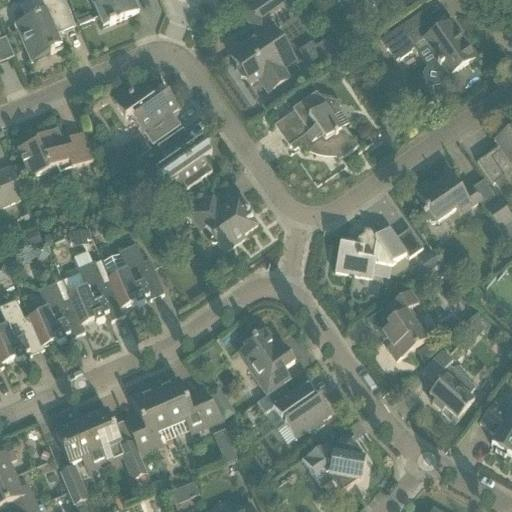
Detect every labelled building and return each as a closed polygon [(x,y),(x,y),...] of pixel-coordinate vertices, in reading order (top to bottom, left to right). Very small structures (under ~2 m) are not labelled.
[(26,22),(13,28),(21,45),(30,66),(50,58),(63,52),(57,38),(75,30),(68,12),(62,0),(40,0),(20,9),(26,22)] [(89,0),(94,10),(102,29),(108,26),(109,28),(138,16),(131,0),(89,0)] [(264,0),(258,5),(242,16),(252,31),(265,22),(288,6),(296,0),(264,0)] [(89,19),(77,24),(79,29),(91,24),(89,19)] [(430,88),(432,89),(435,89),(437,88),(443,84),(443,82),(448,79),(449,80),(477,60),(466,45),(462,48),(447,26),(437,33),(430,22),(413,34),(407,25),(380,44),(387,54),(388,53),(395,64),(399,62),(400,63),(412,55),(411,54),(413,52),(427,71),(425,73),(424,74),(423,76),(423,78),(423,81),(423,82),(425,84),(426,86),(427,87),(430,88)] [(245,46),(229,57),(236,67),(235,73),(240,81),(247,82),(250,88),(258,82),(268,96),(284,84),(288,82),(283,74),(295,66),(290,60),(272,34),(248,51),(245,46)] [(361,50),(358,67),(368,69),(371,52),(361,50)] [(348,58),(337,66),(345,78),(356,70),(348,58)] [(124,91),(111,100),(115,106),(125,121),(130,118),(152,149),(164,141),(180,129),(172,117),(178,112),(168,97),(160,103),(157,99),(153,102),(143,87),(128,97),(124,91)] [(336,161),(338,164),(358,151),(346,134),(343,131),(340,133),(332,121),(338,117),(340,106),(320,102),(316,96),(292,112),(294,115),(274,129),(289,151),(295,147),(299,152),(304,153),(303,155),(336,161)] [(511,131),(511,132),(510,131),(508,131),(507,131),(506,132),(504,133),(503,134),(502,135),(502,136),(501,137),(501,138),(501,140),(494,144),(500,154),(491,161),(488,157),(477,165),(493,188),(494,187),(504,203),(511,197),(511,131)] [(25,172),(30,183),(56,172),(59,178),(95,163),(91,155),(83,136),(68,143),(70,146),(67,147),(63,145),(58,132),(38,140),(36,146),(18,154),(25,172)] [(167,165),(154,174),(157,178),(156,183),(161,184),(165,189),(177,180),(186,193),(195,186),(212,175),(203,162),(212,157),(208,152),(210,147),(205,147),(201,142),(193,147),(182,132),(166,143),(156,150),(167,165)] [(130,150),(122,149),(117,152),(115,154),(122,165),(125,170),(138,161),(130,150)] [(0,211),(25,201),(19,189),(12,170),(0,175),(0,211)] [(421,212),(433,229),(455,214),(459,220),(480,205),(471,192),(463,198),(455,185),(448,184),(448,182),(441,180),(440,186),(434,191),(421,189),(420,195),(416,198),(423,208),(421,209),(421,212)] [(111,183),(110,189),(113,193),(119,193),(122,190),(124,185),(121,181),(115,181),(111,183)] [(196,210),(186,217),(196,231),(202,227),(206,232),(212,241),(224,257),(245,243),(243,240),(258,230),(249,217),(252,215),(240,198),(220,211),(212,199),(196,210)] [(506,250),(511,258),(511,224),(497,202),(483,212),(502,238),(500,249),(506,250)] [(124,213),(114,217),(118,228),(128,223),(124,213)] [(339,249),(334,276),(372,283),(375,268),(375,264),(371,264),(375,243),(392,267),(393,266),(405,258),(408,262),(422,253),(409,233),(396,242),(389,231),(380,238),(378,235),(364,232),(363,237),(345,250),(339,249)] [(26,238),(31,250),(41,246),(36,234),(26,238)] [(72,236),(74,250),(87,248),(86,234),(72,236)] [(110,285),(121,312),(122,312),(134,306),(136,311),(145,307),(143,302),(148,301),(150,305),(164,299),(149,264),(143,266),(136,249),(118,256),(119,259),(103,266),(102,265),(101,265),(108,282),(107,282),(109,286),(110,285)] [(430,255),(419,263),(427,274),(438,267),(430,255)] [(19,258),(6,263),(11,277),(25,271),(19,258)] [(69,303),(81,330),(81,329),(94,324),(96,328),(105,324),(103,320),(107,318),(111,326),(125,320),(122,312),(121,312),(110,285),(109,286),(107,282),(108,282),(101,265),(96,267),(96,266),(78,274),(80,278),(61,286),(69,303)] [(2,267),(0,267),(0,284),(8,281),(2,267)] [(29,320),(42,351),(43,350),(55,345),(57,349),(66,345),(64,341),(69,339),(70,343),(85,337),(81,329),(81,330),(69,303),(61,286),(39,295),(47,312),(29,320)] [(476,292),(466,301),(474,309),(483,300),(476,292)] [(386,351),(396,366),(426,345),(419,334),(422,332),(415,321),(411,323),(406,315),(418,307),(409,294),(404,298),(388,309),(396,321),(386,328),(389,331),(382,336),(391,348),(386,351)] [(0,332),(0,364),(1,368),(2,367),(15,362),(16,366),(26,362),(24,358),(28,356),(30,360),(44,354),(43,350),(42,351),(29,320),(23,322),(16,305),(0,311),(0,314),(6,329),(0,332)] [(267,400),(284,388),(291,383),(284,373),(294,366),(285,352),(281,355),(265,332),(250,343),(253,346),(237,357),(249,373),(267,400)] [(427,348),(416,356),(421,363),(432,355),(427,348)] [(432,407),(454,427),(467,412),(474,405),(468,400),(475,391),(452,371),(451,372),(448,370),(452,366),(442,355),(437,361),(422,375),(437,390),(432,395),(436,398),(435,403),(432,407)] [(185,425),(191,438),(223,424),(212,409),(201,392),(200,393),(202,397),(193,403),(187,405),(179,384),(155,395),(170,431),(185,425)] [(267,400),(257,406),(264,417),(273,412),(295,443),(311,432),(314,436),(324,429),(321,426),(331,419),(319,402),(316,405),(305,389),(309,387),(308,386),(290,398),(284,388),(267,400)] [(206,397),(224,424),(234,417),(217,390),(206,397)] [(126,424),(125,425),(133,446),(139,460),(161,450),(156,438),(170,431),(155,395),(131,405),(140,426),(128,431),(126,424)] [(507,457),(511,460),(511,413),(508,418),(494,408),(491,411),(479,427),(496,441),(499,437),(503,440),(495,454),(505,460),(507,457)] [(91,422),(81,426),(100,470),(108,467),(104,458),(109,456),(107,452),(120,447),(115,433),(107,415),(105,416),(103,411),(89,417),(91,422)] [(234,425),(226,430),(232,438),(239,433),(234,425)] [(81,426),(55,437),(63,455),(69,468),(82,463),(84,467),(88,465),(92,474),(100,470),(81,426)] [(337,481),(346,494),(363,482),(361,479),(363,471),(365,469),(354,452),(349,455),(347,450),(340,455),(331,443),(315,454),(301,463),(310,475),(321,492),(337,481)] [(133,446),(118,453),(132,486),(147,480),(139,460),(133,446)] [(0,489),(15,483),(8,467),(16,463),(10,447),(0,451),(0,489)] [(47,453),(38,457),(42,467),(51,463),(47,453)] [(233,454),(225,457),(230,467),(237,464),(233,454)] [(59,477),(73,509),(87,503),(73,472),(59,477)] [(0,511),(8,509),(9,511),(35,511),(37,511),(27,489),(19,493),(15,483),(0,489),(0,511)] [(161,484),(151,488),(155,497),(164,493),(161,484)] [(124,500),(114,504),(115,506),(117,511),(123,511),(128,510),(125,501),(124,500)]
